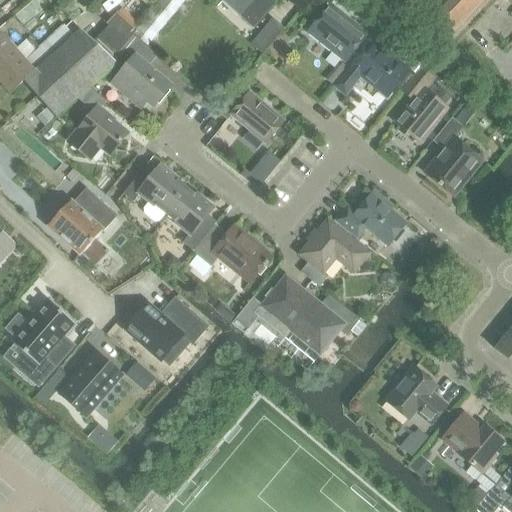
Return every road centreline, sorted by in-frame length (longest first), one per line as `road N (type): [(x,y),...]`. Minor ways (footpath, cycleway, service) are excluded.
road 1 (residential): [(347,139),(276,224),(171,137)]
road 2 (residential): [(511,273),(347,139)]
road 3 (residential): [(511,385),(459,340),(511,277)]
